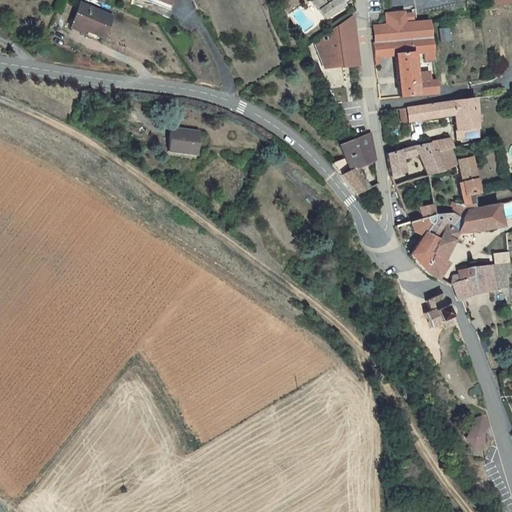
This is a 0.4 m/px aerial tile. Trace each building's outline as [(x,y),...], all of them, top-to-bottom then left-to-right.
[(162,0),(152,0),(151,3),(169,11),(173,4),(169,2),(162,0)] [(350,2),(348,0),(315,0),(312,2),(324,19),(350,2)] [(80,4),(72,25),(85,31),(102,38),(111,17),(80,4)] [(397,83),(399,98),(431,95),(436,94),(435,86),(434,80),(429,81),(428,81),(427,72),(414,73),(412,55),(423,54),(423,58),(432,57),(429,22),(404,24),(404,22),(403,15),(403,13),(385,14),(386,26),(373,27),(375,44),(393,42),(394,56),(397,79),(397,83)] [(403,15),(404,22),(412,22),(411,14),(403,15)] [(350,18),(326,33),(328,43),(319,45),(320,52),(318,52),(324,68),(343,66),(342,61),(357,59),(353,29),(351,30),(350,18)] [(85,31),(72,25),(70,28),(84,34),(85,31)] [(303,35),(298,28),(294,30),(299,37),(303,35)] [(328,43),(326,33),(314,41),(318,52),(320,52),(319,45),(328,43)] [(373,58),(378,58),(394,56),(393,42),(375,44),(372,44),(373,58)] [(406,110),(406,108),(399,109),(401,122),(414,121),(414,124),(419,123),(418,120),(452,115),(455,131),(454,131),(455,140),(476,137),(474,99),(450,102),(406,110)] [(199,132),(170,128),(167,152),(196,156),(199,132)] [(369,134),(345,143),(339,146),(344,160),(331,164),(340,175),(339,175),(355,195),(369,189),(356,170),(374,162),(369,134)] [(431,142),(433,152),(449,149),(451,148),(449,139),(431,142)] [(433,152),(431,142),(416,146),(418,155),(433,152)] [(416,146),(385,155),(389,177),(402,173),(400,158),(403,157),(403,158),(414,156),(418,155),(416,146)] [(449,149),(433,152),(442,171),(456,164),(459,177),(461,183),(457,184),(461,206),(454,206),(450,214),(460,220),(464,210),(474,209),(471,195),(477,194),(470,158),(453,161),(449,149)] [(433,152),(418,155),(426,176),(442,171),(433,152)] [(414,156),(423,176),(426,176),(418,155),(414,156)] [(431,221),(423,233),(435,239),(427,254),(429,255),(423,271),(429,276),(436,280),(446,263),(442,261),(460,224),(474,232),(500,226),(496,204),(474,209),(464,210),(460,220),(450,214),(432,216),(431,221)] [(416,208),(420,219),(431,215),(430,205),(416,208)] [(431,215),(420,219),(408,223),(412,233),(414,232),(421,236),(423,233),(431,221),(432,216),(431,215)] [(421,236),(408,255),(423,271),(429,255),(427,254),(435,239),(423,233),(421,236)] [(450,284),(451,285),(456,300),(458,300),(477,293),(493,292),(493,288),(506,287),(504,272),(503,264),(475,267),(473,267),(473,277),(459,281),(450,284)] [(473,267),(456,271),(457,275),(459,281),(473,277),(473,267)] [(459,281),(457,275),(451,276),(450,284),(459,281)] [(444,328),(453,325),(449,317),(451,316),(451,315),(452,314),(452,312),(453,311),(453,310),(452,309),(451,307),(450,306),(449,306),(447,305),(446,305),(443,297),(442,296),(440,297),(440,295),(440,294),(438,294),(438,295),(425,301),(424,300),(424,302),(425,302),(429,311),(422,314),(428,328),(441,322),(444,328)] [(471,429),(482,433),(482,430),(487,426),(480,417),(470,420),(471,429)] [(482,433),(471,429),(464,439),(472,448),(482,445),(482,433)]
